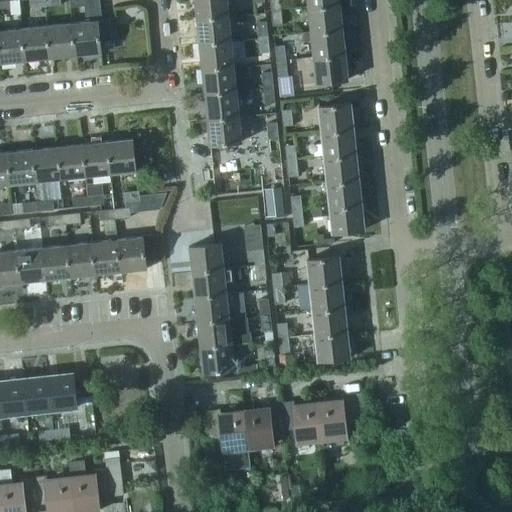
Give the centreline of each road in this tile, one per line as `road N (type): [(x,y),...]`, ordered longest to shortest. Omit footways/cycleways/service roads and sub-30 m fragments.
road 1 (residential): [(176,511),(157,335),(140,329),(0,344)]
road 2 (residential): [(342,511),(391,497),(421,459),(400,249)]
road 3 (unclassified): [(474,511),(445,244)]
road 4 (residential): [(0,112),(169,95),(157,0)]
road 5 (residential): [(400,249),(368,0)]
road 6 (unclassified): [(445,244),(418,0)]
road 7 (residential): [(507,237),(485,0)]
